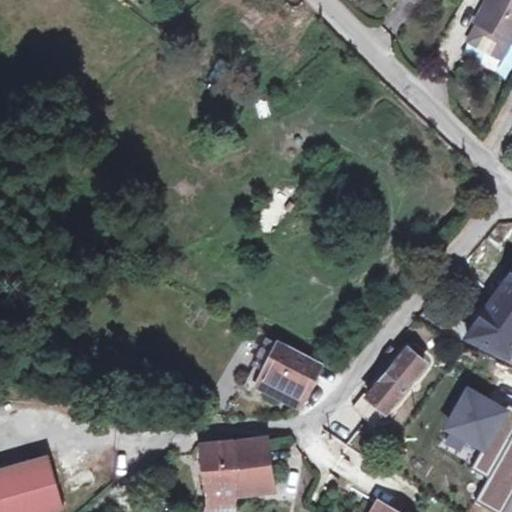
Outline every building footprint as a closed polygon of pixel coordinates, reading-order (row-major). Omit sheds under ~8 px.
[(511,0),(486,0),(477,19),(478,20),(471,33),(473,39),(499,52),(504,51),(511,37),(511,0)] [(511,272),(470,333),(511,356),(511,355),(511,272)] [(230,350),(252,362),(266,335),(244,324),(230,350)] [(277,341),(266,335),(252,362),(241,381),(274,400),(278,393),(255,382),(277,341)] [(320,363),(277,341),(255,382),(278,393),(304,408),(321,391),(309,385),(320,363)] [(428,361),(412,346),(370,398),(363,394),(353,407),(375,423),(428,361)] [(507,409),(470,387),(451,423),(487,444),(473,464),(491,474),(477,499),(500,511),(502,511),(511,495),(511,401),(507,409)] [(273,436),(239,440),(242,483),(274,480),(273,436)] [(242,483),(239,440),(204,443),(205,487),(209,489),(211,506),(242,506),(244,500),(242,483)] [(0,511),(65,511),(69,511),(50,458),(0,474),(0,511)] [(178,511),(179,511),(154,493),(140,511),(178,511)] [(404,511),(382,500),(376,511),(404,511)]
